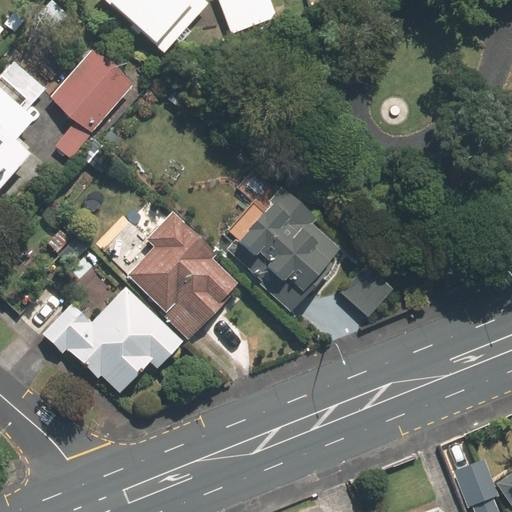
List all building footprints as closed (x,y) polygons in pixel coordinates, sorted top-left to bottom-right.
[(70,16),(50,0),(34,20),(54,36),(70,16)] [(209,8),(200,0),(108,0),(102,7),(164,60),(209,8)] [(264,0),(213,0),(226,35),(272,19),(264,0)] [(130,87),(89,53),(48,102),(90,136),(130,87)] [(0,192),(28,160),(11,146),(31,124),(0,97),(0,192)] [(342,250),(280,193),(224,253),(286,310),(342,250)] [(175,228),(124,278),(186,343),(238,293),(175,228)] [(389,290),(361,268),(339,297),(367,319),(389,290)] [(69,307),(46,331),(117,397),(145,366),(154,374),(180,345),(122,291),(89,326),(69,307)] [(511,511),(511,470),(490,486),(509,511),(511,511)]
